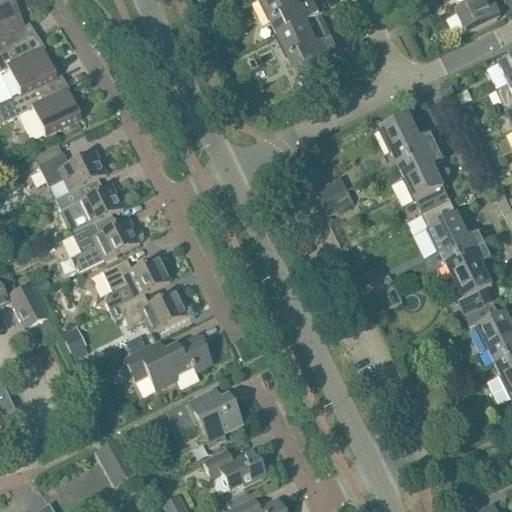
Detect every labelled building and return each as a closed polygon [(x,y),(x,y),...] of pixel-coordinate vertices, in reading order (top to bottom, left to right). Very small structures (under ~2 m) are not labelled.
[(9,0),(0,4),(0,56),(37,39),(30,28),(25,30),(10,0),(9,0)] [(320,18),(323,16),(317,4),(299,12),(293,0),(266,0),(261,3),(278,39),(306,25),(320,18)] [(493,0),(480,7),(457,18),(466,37),(498,22),(494,14),(508,7),(504,0),(493,0)] [(417,12),(415,13),(416,14),(420,23),(428,19),(424,9),(417,12)] [(320,18),(306,25),(278,39),(295,75),(341,52),(335,39),(331,41),(320,18)] [(0,76),(9,72),(20,98),(21,99),(57,82),(56,82),(43,53),(45,52),(37,39),(0,56),(0,76)] [(224,64),(232,60),(229,54),(221,58),(224,64)] [(511,61),(500,67),(509,88),(511,86),(511,61)] [(20,98),(0,107),(0,119),(3,126),(33,113),(45,140),(81,123),(67,93),(69,92),(62,79),(56,82),(57,82),(21,99),(20,98)] [(442,89),(444,93),(452,89),(454,89),(451,84),(450,82),(446,84),(441,86),(442,89)] [(511,109),(511,86),(509,88),(496,94),(505,113),(511,109)] [(457,98),(449,102),(455,114),(463,110),(457,98)] [(463,110),(455,114),(461,127),(469,123),(467,119),(463,110)] [(381,134),(398,170),(438,150),(431,136),(421,141),(410,119),(381,134)] [(476,136),(467,140),(468,141),(469,143),(471,147),(473,153),(482,149),(476,137),(476,136)] [(482,149),(473,153),(479,165),(488,161),(482,149)] [(417,205),(423,218),(451,204),(433,168),(444,162),(438,150),(398,170),(416,206),(417,205)] [(55,204),(64,200),(71,196),(98,183),(107,179),(96,155),(69,168),(63,156),(38,168),(48,191),(50,191),(55,204)] [(496,178),(488,182),(494,194),(502,190),(499,185),(496,178)] [(318,193),(324,206),(349,194),(343,181),(318,193)] [(64,200),(55,204),(60,214),(59,219),(69,239),(72,238),(87,230),(95,227),(108,220),(124,213),(112,189),(103,194),(86,202),(80,192),(71,196),(64,200)] [(502,190),(494,194),(499,206),(500,207),(508,203),(508,202),(502,190)] [(349,194),(324,206),(331,220),(356,208),(349,194)] [(429,232),(446,268),(486,248),(479,235),(469,240),(451,204),(423,218),(430,231),(429,232)] [(87,230),(72,238),(80,257),(76,258),(77,271),(80,277),(104,265),(141,247),(140,245),(143,244),(143,239),(141,233),(137,231),(133,232),(129,223),(116,230),(113,225),(110,224),(108,220),(95,227),(87,230)] [(492,261),(486,248),(446,268),(462,301),(457,304),(464,320),(493,306),(487,293),(493,290),(481,267),(492,261)] [(119,311),(145,298),(171,285),(160,262),(133,275),(127,262),(100,275),(110,295),(107,297),(105,306),(109,316),(110,315),(119,311)] [(0,311),(10,307),(7,301),(17,296),(8,277),(0,280),(0,311)] [(366,292),(372,305),(397,292),(391,280),(366,292)] [(7,301),(10,307),(24,335),(47,324),(30,290),(17,296),(7,301)] [(397,292),(372,305),(379,319),(404,307),(397,292)] [(145,298),(119,311),(122,316),(129,331),(145,323),(152,337),(188,319),(177,296),(150,309),(145,298)] [(500,319),(493,306),(464,320),(470,334),(477,331),(495,367),(511,358),(511,329),(506,317),(500,319)] [(112,320),(122,316),(119,311),(110,315),(112,320)] [(460,318),(457,312),(448,317),(451,322),(460,318)] [(82,318),(75,322),(78,329),(85,326),(82,318)] [(83,348),(76,334),(62,340),(69,355),(83,348)] [(194,372),(197,376),(212,369),(198,340),(163,357),(157,347),(125,363),(137,386),(149,380),(157,396),(177,386),(175,381),(194,372)] [(511,358),(495,367),(500,379),(487,385),(499,409),(511,403),(511,402),(511,358)] [(414,391),(420,403),(445,391),(439,379),(414,391)] [(0,443),(9,439),(0,421),(15,414),(1,385),(0,384),(0,443)] [(445,391),(420,403),(427,418),(452,406),(445,391)] [(167,418),(172,429),(176,427),(181,437),(195,430),(199,428),(208,446),(211,452),(227,443),(224,438),(242,430),(228,402),(222,404),(216,393),(188,407),(185,409),(167,418)] [(126,445),(134,441),(130,433),(123,437),(126,445)] [(119,444),(93,458),(113,491),(137,477),(119,444)] [(267,481),(253,454),(232,465),(226,454),(203,466),(213,484),(222,479),(230,495),(244,489),(245,491),(267,481)] [(185,511),(179,499),(160,508),(162,511),(185,511)] [(281,511),(278,504),(262,511),(258,511),(254,502),(234,511),(281,511)]
